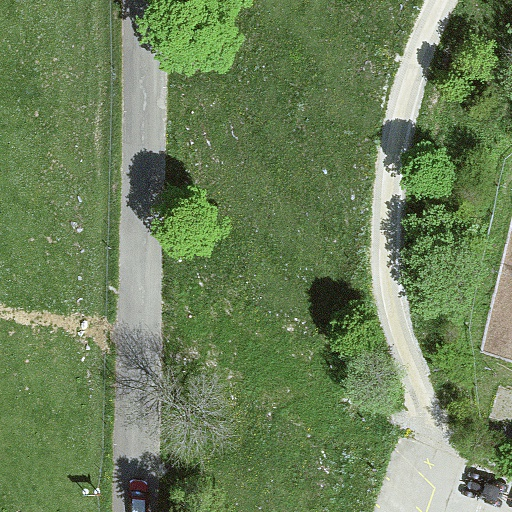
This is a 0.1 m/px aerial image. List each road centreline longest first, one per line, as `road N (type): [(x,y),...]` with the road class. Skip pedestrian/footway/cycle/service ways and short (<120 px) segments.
road 1 (unclassified): [(137,511),(146,0)]
road 2 (track): [(443,0),(407,86),(384,257),(392,315),(448,479)]
